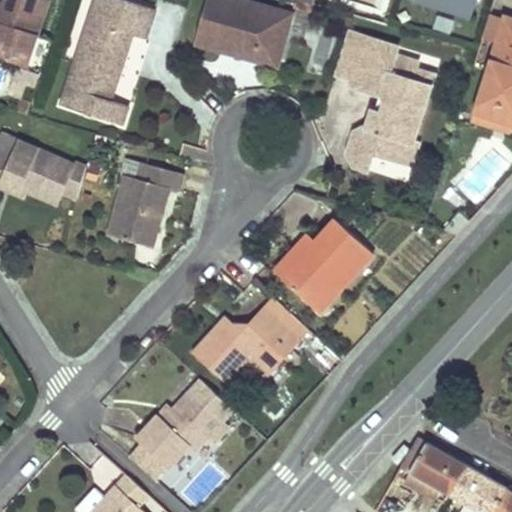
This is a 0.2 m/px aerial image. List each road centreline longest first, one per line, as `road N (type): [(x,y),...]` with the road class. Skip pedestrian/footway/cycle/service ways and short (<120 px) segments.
road 1 (tertiary): [(304,511),(511,286)]
road 2 (residential): [(67,407),(205,252),(247,179)]
road 3 (residential): [(260,183),(285,176),(301,154),(298,128),(279,109),(253,107),(231,122),(224,148),(247,179)]
road 4 (residential): [(0,291),(67,407)]
